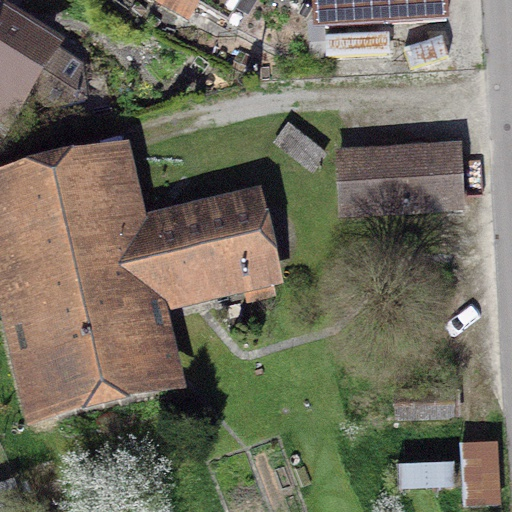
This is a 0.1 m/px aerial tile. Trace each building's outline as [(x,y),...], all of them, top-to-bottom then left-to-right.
[(70,38),(10,0),(0,0),(0,133),(5,137),(70,38)] [(162,0),(199,21),(210,0),(162,0)] [(450,0),(327,0),(329,28),(451,24),(450,0)] [(470,137),(339,141),(341,218),(473,214),(470,137)] [(142,147),(0,179),(0,288),(32,430),(196,393),(178,313),(289,288),(267,192),(158,217),(142,147)] [(502,511),(500,447),(463,449),(465,511),(502,511)]
